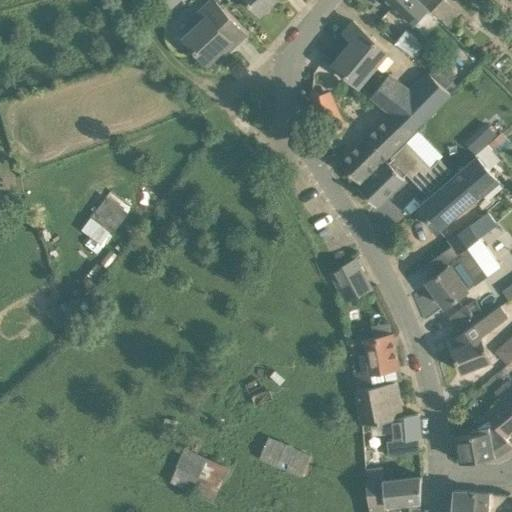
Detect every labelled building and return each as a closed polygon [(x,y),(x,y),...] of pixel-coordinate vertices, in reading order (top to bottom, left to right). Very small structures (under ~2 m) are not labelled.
[(230,42),(234,46),(245,35),(213,0),(201,11),(206,17),(184,38),(207,63),(230,42)] [(247,0),(260,14),(275,0),(247,0)] [(416,0),(386,0),(414,26),(414,25),(423,33),(436,19),(416,0)] [(419,0),(446,27),(459,14),(444,0),(419,0)] [(349,53),(345,49),(333,64),(359,86),(388,52),(353,21),(344,32),(357,44),(349,53)] [(395,43),(412,58),(422,46),(405,31),(395,43)] [(396,110),(416,128),(450,94),(425,71),(410,88),(389,74),(370,97),(390,115),(396,110)] [(326,137),(342,128),(331,111),(329,97),(312,91),(314,105),(318,121),(326,137)] [(396,110),(390,115),(340,162),(360,182),(416,128),(396,110)] [(487,119),(467,137),(478,149),(498,131),(487,119)] [(442,143),(424,125),(359,188),(368,198),(376,206),(403,180),(442,143)] [(506,182),(481,154),(419,207),(437,230),(470,201),(482,191),(492,193),(493,193),(506,182)] [(80,229),(103,246),(127,214),(104,197),(80,229)] [(472,242),(463,230),(448,242),(450,245),(457,254),(469,245),(472,242)] [(478,280),(466,262),(476,255),(469,245),(457,254),(450,245),(441,252),(450,265),(427,282),(444,307),(478,280)] [(331,272),(346,301),(371,289),(355,259),(331,272)] [(461,333),(455,337),(461,345),(452,348),(461,372),(491,360),(481,336),(495,326),(493,323),(507,313),(501,305),(477,322),(461,333)] [(450,317),(461,333),(477,322),(466,306),(450,317)] [(386,383),(383,369),(384,369),(383,366),(399,363),(393,334),(364,339),(367,352),(358,354),(361,371),(355,373),(358,388),(386,383)] [(511,336),(497,350),(508,363),(511,359),(511,336)] [(501,401),(486,414),(491,419),(505,437),(511,431),(511,384),(509,380),(494,393),(501,401)] [(386,383),(358,388),(358,396),(360,406),(362,423),(392,419),(393,434),(386,435),(388,456),(419,452),(418,438),(420,438),(418,414),(402,416),(398,390),(396,381),(386,383)] [(511,445),(505,437),(491,419),(477,428),(471,429),(472,433),(456,436),(461,462),(493,456),(494,458),(511,446),(511,445)] [(269,440),(261,460),(304,477),(312,458),(269,440)] [(216,499),(231,464),(187,444),(171,479),(216,499)] [(367,468),(368,483),(384,481),(382,466),(367,468)] [(370,510),(370,511),(388,511),(387,504),(421,499),(421,476),(384,481),(368,483),(367,483),(370,510)] [(488,511),(490,492),(455,490),(453,511),(488,511)]
